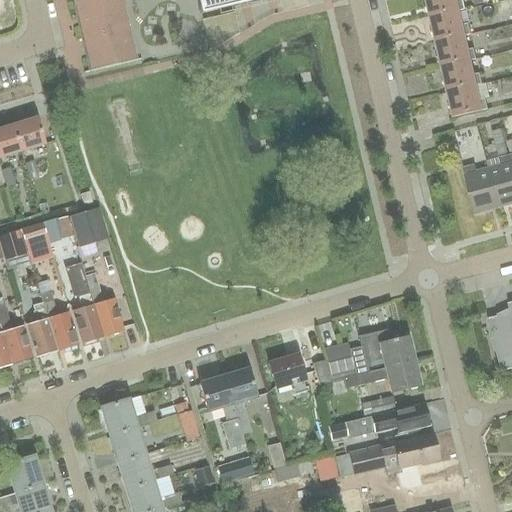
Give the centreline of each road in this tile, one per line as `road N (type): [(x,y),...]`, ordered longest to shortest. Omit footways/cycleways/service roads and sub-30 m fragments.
road 1 (residential): [(52,402),(76,383),(429,279)]
road 2 (residential): [(429,279),(361,0)]
road 3 (residential): [(466,420),(429,279)]
